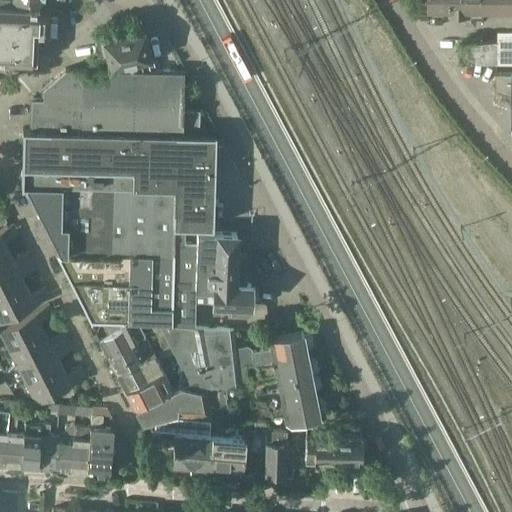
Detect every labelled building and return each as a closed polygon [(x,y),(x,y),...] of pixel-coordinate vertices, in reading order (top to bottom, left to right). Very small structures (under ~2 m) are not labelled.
[(511,0),(430,0),(430,12),(448,12),(511,12),(511,0)] [(39,15),(39,8),(0,6),(0,67),(24,69),(24,61),(31,61),(33,27),(47,28),(47,32),(48,32),(49,16),(39,15)] [(108,56),(111,67),(150,68),(148,59),(150,59),(142,29),(97,40),(95,43),(98,55),(102,58),(108,56)] [(511,60),(511,33),(508,34),(499,38),(482,38),(463,40),(462,60),(511,60)] [(31,128),(135,131),(198,133),(199,110),(182,110),(183,71),(151,71),(104,69),(65,68),(52,79),(50,80),(51,80),(44,87),(43,96),(43,98),(34,97),(32,97),(31,128)] [(511,72),(497,73),(497,104),(511,104),(511,72)] [(23,127),(23,143),(22,185),(23,185),(23,182),(69,183),(134,185),(135,131),(31,128),(25,128),(25,127),(23,127)] [(135,131),(134,185),(176,186),(175,224),(176,224),(186,225),(213,225),(216,131),(214,131),(214,134),(198,133),(135,131)] [(23,185),(49,238),(72,239),(72,227),(68,227),(69,183),(23,182),(23,185)] [(175,254),(176,224),(175,224),(176,186),(134,185),(69,183),(68,227),(72,227),(72,239),(49,238),(55,250),(175,254)] [(0,253),(8,249),(3,240),(17,232),(13,223),(9,225),(0,229),(0,253)] [(193,327),(194,302),(213,302),(213,303),(250,304),(250,300),(254,299),(257,296),(258,291),(255,288),(250,288),(250,285),(251,285),(251,283),(246,283),(246,273),(247,254),(236,254),(236,232),(198,231),(197,243),(185,242),(186,225),(176,224),(175,254),(174,277),(173,326),(193,327)] [(0,275),(32,260),(27,250),(13,258),(8,249),(0,253),(0,275)] [(175,254),(55,250),(72,284),(91,321),(100,338),(127,324),(127,323),(139,323),(150,324),(162,325),(173,326),(174,277),(175,254)] [(0,275),(0,297),(26,285),(21,275),(35,267),(32,260),(0,275)] [(0,319),(49,295),(45,286),(30,293),(26,285),(0,297),(0,319)] [(0,327),(0,329),(9,347),(44,329),(39,319),(53,312),(49,303),(0,327)] [(127,324),(100,338),(108,354),(145,335),(139,323),(127,323),(127,324)] [(162,325),(150,324),(153,331),(157,338),(166,333),(162,325)] [(181,384),(136,408),(143,422),(177,413),(209,415),(207,387),(211,386),(223,385),(249,383),(249,376),(240,376),(239,364),(237,346),(235,328),(193,327),(173,326),(162,325),(166,333),(173,345),(182,365),(181,384)] [(9,347),(18,365),(67,339),(63,330),(48,338),(44,329),(9,347)] [(239,364),(247,364),(258,362),(258,363),(304,354),(303,350),(306,350),(305,348),(310,347),(312,343),(311,337),(308,335),(303,335),(303,334),(303,332),(300,333),(301,334),(270,339),(271,348),(254,351),(253,348),(248,344),(237,346),(239,364)] [(165,346),(170,347),(173,345),(166,333),(157,338),(162,348),(165,346)] [(116,371),(143,358),(139,350),(150,345),(145,335),(108,354),(116,371)] [(18,365),(27,383),(62,364),(57,355),(71,347),(67,339),(18,365)] [(170,347),(158,353),(161,359),(174,353),(170,347)] [(116,371),(125,388),(162,369),(153,352),(143,358),(116,371)] [(278,381),(310,374),(310,372),(315,372),(317,368),(316,362),(312,360),(308,360),(307,358),(305,359),(304,354),(258,363),(260,375),(276,372),(278,381)] [(62,364),(27,383),(36,400),(85,375),(81,366),(67,373),(62,364)] [(240,376),(249,376),(247,364),(239,364),(240,376)] [(162,369),(125,388),(134,406),(171,387),(162,369)] [(261,405),(267,404),(312,395),(311,391),(314,390),(313,388),(318,387),(321,383),(319,378),(315,375),(311,376),(310,374),(278,381),(280,390),(259,393),(261,405)] [(211,386),(214,405),(227,405),(223,385),(211,386)] [(267,404),(269,413),(273,414),(284,412),(286,423),(316,417),(317,417),(320,417),(320,414),(319,414),(318,413),(323,412),(326,408),(324,403),(320,400),(316,401),(315,398),(313,399),(312,395),(267,404)] [(27,402),(26,408),(35,409),(36,400),(30,403),(27,402)] [(57,412),(59,412),(59,403),(42,402),(41,409),(58,410),(57,412)] [(76,405),(59,403),(59,412),(76,414),(76,405)] [(227,406),(227,405),(214,405),(217,419),(230,420),(230,405),(227,406)] [(90,437),(87,468),(87,470),(109,472),(113,427),(102,426),(104,414),(99,413),(99,407),(92,406),(92,415),(91,424),(90,437)] [(0,461),(6,462),(9,412),(8,412),(8,410),(0,408),(0,461)] [(6,462),(22,463),(25,421),(24,421),(23,431),(16,430),(18,413),(9,412),(6,462)] [(173,462),(209,465),(212,433),(210,433),(210,420),(178,417),(154,423),(154,428),(175,430),(173,462)] [(22,463),(38,464),(41,421),(38,421),(38,422),(25,421),(22,463)] [(38,464),(55,466),(58,434),(49,433),(50,423),(44,423),(45,421),(41,421),(38,464)] [(266,445),(267,429),(266,421),(255,421),(254,444),(266,445)] [(58,434),(55,466),(71,467),(75,423),(71,423),(71,425),(65,424),(64,434),(58,434)] [(71,467),(87,468),(90,437),(91,424),(75,423),(71,467)] [(265,472),(285,473),(285,464),(293,465),(293,461),(293,457),(285,456),(286,430),(267,429),(266,445),(265,472)] [(245,436),(212,433),(209,465),(221,465),(220,474),(242,476),(245,436)] [(320,436),(306,435),(305,459),(361,463),(362,437),(344,435),(344,438),(330,437),(328,434),(322,434),(320,436)]
